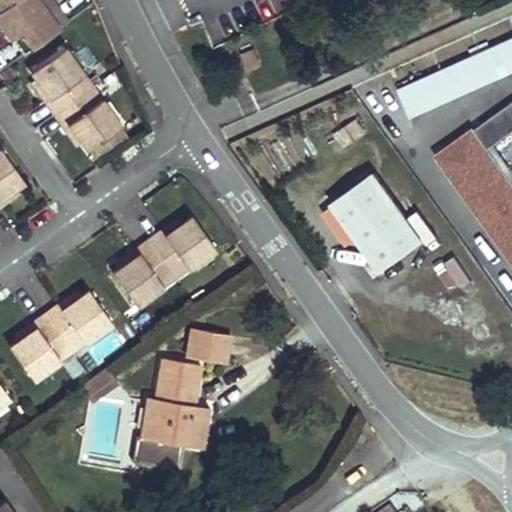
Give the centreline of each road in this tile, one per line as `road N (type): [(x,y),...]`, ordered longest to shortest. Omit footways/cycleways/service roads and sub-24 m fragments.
road 1 (unclassified): [(196,133),(394,407)]
road 2 (unclassified): [(138,0),(196,133)]
road 3 (residential): [(196,133),(80,215)]
road 4 (residential): [(0,102),(80,215)]
road 5 (unclassified): [(511,462),(433,441),(394,407)]
